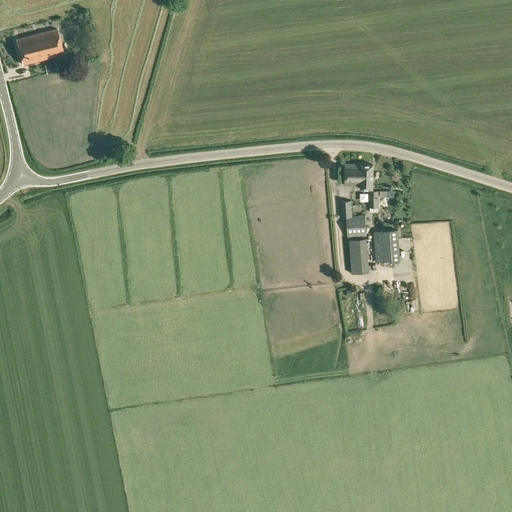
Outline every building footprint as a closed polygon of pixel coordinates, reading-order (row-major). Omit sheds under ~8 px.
[(17,39),(23,64),(64,54),(57,29),(17,39)] [(374,165),(362,165),(346,164),(345,185),(361,185),(361,189),(373,189),(374,165)] [(347,217),(348,237),(367,236),(366,215),(352,216),(351,201),(341,201),(342,217),(347,217)] [(401,227),(377,228),(378,258),(402,257),(401,227)] [(349,239),(352,273),(369,272),(366,238),(349,239)]
